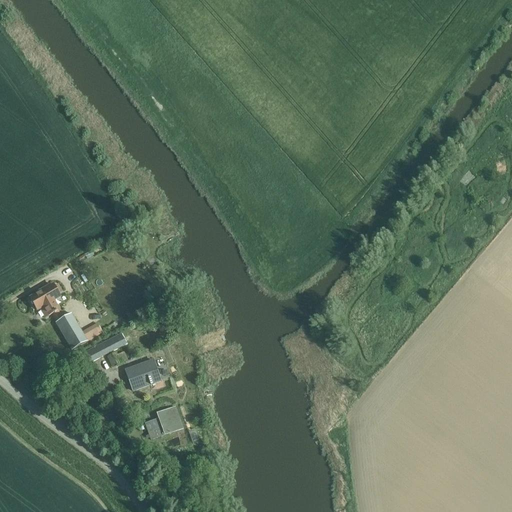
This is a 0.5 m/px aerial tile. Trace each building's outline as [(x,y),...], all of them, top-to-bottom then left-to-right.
[(29,297),(38,311),(41,310),(47,319),(62,310),(56,301),(63,297),(60,292),(63,291),(59,284),(56,286),(55,283),(52,285),(51,284),(29,297)] [(56,323),(72,351),(87,342),(71,314),(56,323)] [(100,321),(85,329),(90,339),(105,331),(100,321)] [(84,351),(90,362),(105,354),(99,343),(84,351)] [(125,352),(116,356),(115,353),(107,358),(113,368),(121,364),(120,363),(128,360),(125,352)] [(153,361),(135,367),(125,371),(133,392),(150,386),(160,383),(153,361)] [(145,425),(151,441),(181,430),(173,409),(156,416),(158,420),(145,425)]
